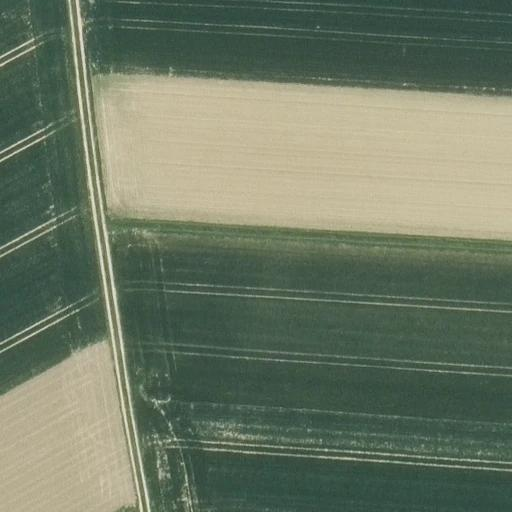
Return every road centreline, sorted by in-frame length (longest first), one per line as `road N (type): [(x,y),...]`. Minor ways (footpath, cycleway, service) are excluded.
road 1 (track): [(145,511),(73,0)]
road 2 (track): [(511,253),(100,232)]
